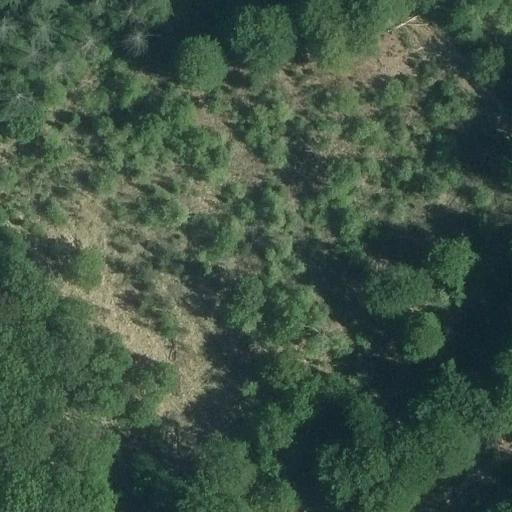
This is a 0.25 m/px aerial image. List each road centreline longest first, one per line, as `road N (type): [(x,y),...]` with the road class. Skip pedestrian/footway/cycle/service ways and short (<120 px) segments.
road 1 (track): [(267,511),(0,216)]
road 2 (track): [(399,0),(511,128)]
